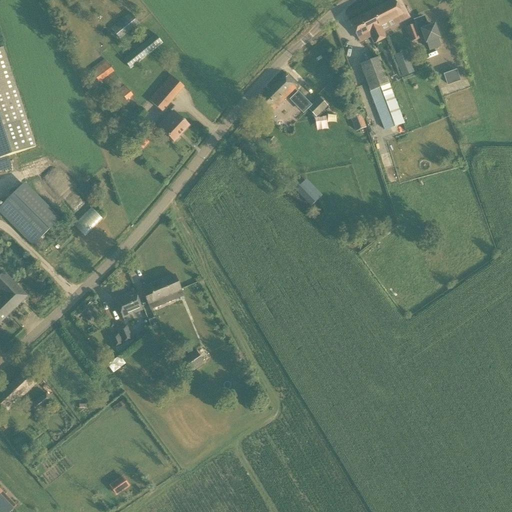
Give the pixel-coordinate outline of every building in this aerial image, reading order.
[(394,0),(371,11),(380,27),(392,21),(394,25),(408,17),(399,0),(397,0),(394,2),(394,0)] [(371,11),(349,22),(357,38),(368,32),(370,37),(374,44),(385,38),(380,27),(371,11)] [(131,13),(111,28),(120,39),(139,24),(131,13)] [(418,39),(413,25),(406,27),(411,42),(418,39)] [(428,28),(422,30),(422,32),(429,52),(441,48),(434,26),(428,28)] [(131,69),(162,44),(154,34),(124,60),(131,69)] [(0,158),(35,147),(17,90),(3,48),(0,49),(0,158)] [(394,56),(402,77),(414,73),(405,51),(394,56)] [(360,65),(370,91),(389,85),(379,58),(360,65)] [(106,61),(91,72),(99,83),(114,72),(106,61)] [(456,70),(443,75),(447,86),(460,81),(456,70)] [(184,87),(171,75),(149,101),(162,112),(184,87)] [(255,105),(262,112),(267,116),(298,86),(288,76),(285,79),(284,77),(255,105)] [(133,96),(126,88),(120,93),(127,101),(133,96)] [(316,118),(327,106),(319,98),(307,109),(316,118)] [(136,114),(142,119),(147,114),(142,109),(136,114)] [(188,126),(181,119),(178,116),(173,111),(167,117),(158,128),(166,135),(174,142),(174,141),(176,141),(179,138),(179,136),(188,126)] [(350,118),(355,132),(366,129),(361,114),(350,118)] [(299,133),(304,126),(298,121),(292,127),(299,133)] [(154,138),(146,129),(134,142),(143,150),(154,138)] [(302,183),(295,190),(311,206),(318,199),(302,183)] [(58,221),(22,185),(0,206),(0,212),(33,246),(58,221)] [(84,236),(102,219),(91,208),(73,225),(84,236)] [(0,323),(26,298),(3,274),(0,276),(0,296),(1,298),(0,299),(0,323)] [(183,296),(178,285),(174,276),(149,286),(149,287),(142,290),(146,299),(150,310),(183,296)] [(139,301),(135,292),(115,301),(122,319),(129,316),(128,314),(133,312),(134,314),(142,310),(139,301)] [(123,345),(123,344),(132,340),(126,326),(116,330),(118,335),(110,338),(114,349),(123,345)] [(195,349),(179,361),(189,375),(205,364),(195,349)] [(36,384),(31,379),(24,372),(0,394),(0,413),(2,416),(36,384)] [(48,394),(28,404),(34,414),(53,404),(48,394)] [(0,416),(0,430),(2,433),(10,426),(6,420),(5,421),(1,416),(0,416)] [(108,484),(114,496),(129,487),(123,476),(108,484)] [(0,511),(11,511),(14,510),(0,494),(0,511)]
